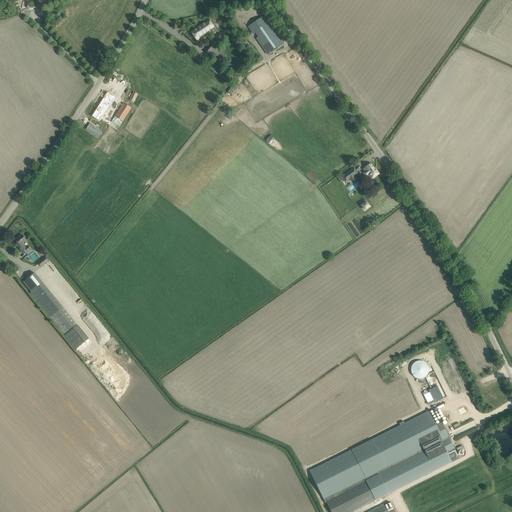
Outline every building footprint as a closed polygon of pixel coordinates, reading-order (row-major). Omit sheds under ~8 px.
[(260,18),(250,25),(255,34),(255,33),(258,37),(257,37),(268,54),(279,47),(283,44),(275,32),(273,33),(272,31),(273,29),(264,16),(260,18)] [(209,19),(208,20),(190,32),(197,42),(200,40),(199,39),(208,33),(208,34),(211,32),(210,31),(215,28),(209,19)] [(207,52),(220,63),(225,56),(221,52),(220,53),(211,46),(207,52)] [(230,89),(228,92),(233,96),(236,91),(231,88),(230,89)] [(135,102),(139,93),(134,91),(129,100),(135,102)] [(92,116),(96,119),(99,121),(102,115),(103,116),(115,97),(107,92),(92,116)] [(119,127),(132,108),(123,103),(111,122),(119,127)] [(363,169),(364,169),(365,171),(364,172),(365,172),(363,173),(366,177),(367,175),(370,179),(372,178),(379,174),(376,169),(375,169),(371,164),(363,169)] [(353,167),(342,176),(346,182),(350,179),(349,178),(351,177),(351,178),(352,177),(352,176),(353,176),(358,173),(353,167)] [(366,202),(361,206),(365,211),(371,207),(366,202)] [(15,245),(19,249),(22,253),(24,251),(26,253),(31,250),(27,245),(24,248),(24,247),(25,246),(23,243),(26,240),(22,235),(15,240),(18,243),(15,245)] [(47,256),(38,262),(42,267),(50,261),(47,256)] [(85,336),(77,325),(51,294),(34,273),(23,282),(31,292),(28,295),(36,303),(71,346),(85,336)] [(442,346),(431,352),(456,400),(467,395),(442,346)] [(391,431),(311,471),(325,500),(326,501),(450,439),(449,436),(450,436),(447,429),(445,430),(442,423),(437,426),(430,412),(429,411),(405,423),(404,422),(399,424),(400,426),(391,431)] [(450,439),(326,501),(331,511),(352,511),(386,495),(387,494),(392,492),(458,458),(460,458),(455,448),(454,445),(453,445),(450,439)] [(395,511),(390,503),(385,505),(384,503),(367,511),(395,511)]
